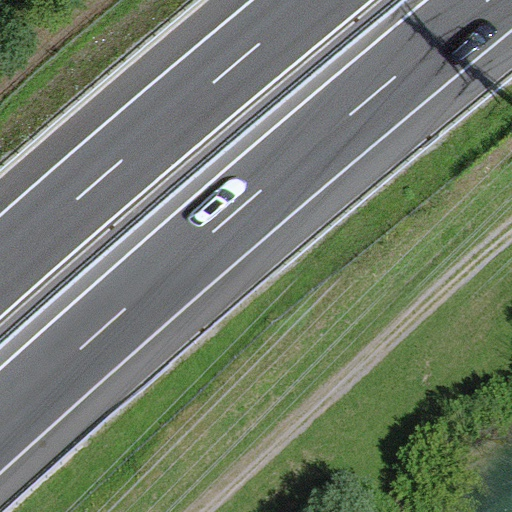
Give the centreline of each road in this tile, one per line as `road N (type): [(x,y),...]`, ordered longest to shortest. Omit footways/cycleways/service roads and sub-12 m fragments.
road 1 (motorway): [(0,423),(181,258),(492,0)]
road 2 (motorway): [(314,0),(0,267)]
road 3 (track): [(219,511),(511,250)]
